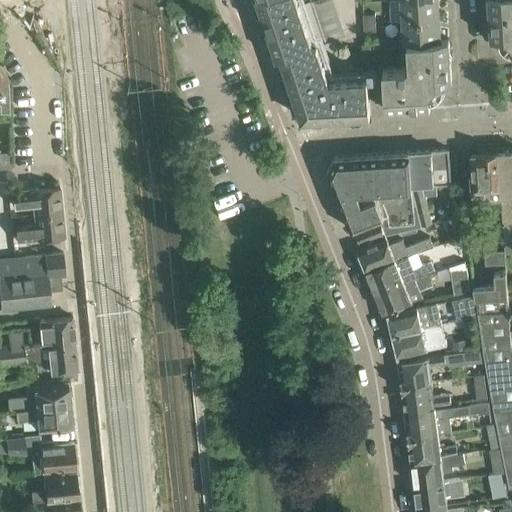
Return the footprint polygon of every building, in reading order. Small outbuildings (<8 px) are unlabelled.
[(256,0),(257,2),(253,3),(257,15),(262,13),(264,21),(270,38),(265,40),(269,52),(274,50),(277,58),(281,57),(282,62),(277,63),(281,75),(286,73),(294,99),(290,101),(294,112),(299,111),(301,118),(303,119),(311,119),(311,124),(324,123),(323,118),(350,116),(350,121),(363,121),(362,116),(370,115),(367,69),(334,71),(321,34),(318,35),(305,0),(256,0)] [(438,0),(426,0),(401,2),(402,24),(440,21),(438,0)] [(511,0),(488,0),(489,6),(491,6),(492,14),(490,14),(490,15),(491,38),(506,37),(511,42),(511,0)] [(375,13),(363,14),(364,23),(375,22),(375,13)] [(440,21),(402,24),(403,39),(403,44),(407,44),(406,44),(443,42),(449,41),(449,38),(441,39),(440,21)] [(376,31),(375,22),(364,23),(364,31),(376,31)] [(407,108),(430,107),(429,92),(436,84),(451,83),(450,59),(448,60),(447,52),(450,52),(449,41),(443,42),(406,44),(407,44),(408,66),(404,70),(383,71),(385,110),(399,109),(399,107),(406,106),(407,108)] [(403,42),(377,43),(378,51),(403,50),(403,42)] [(371,44),(364,44),(362,44),(362,45),(363,64),(372,63),(371,44)] [(0,111),(9,111),(8,80),(0,68),(0,111)] [(437,194),(436,185),(451,183),(448,149),(408,151),(411,187),(421,226),(432,222),(425,195),(437,194)] [(505,255),(511,254),(511,202),(511,196),(511,150),(497,152),(501,200),(503,225),(505,255)] [(10,152),(0,151),(0,167),(11,167),(11,166),(10,156),(11,156),(11,155),(10,155),(10,152)] [(408,151),(377,153),(380,189),(391,233),(400,231),(401,236),(416,232),(415,227),(421,226),(411,187),(408,151)] [(497,152),(471,154),(473,174),(470,174),(472,194),(473,194),(474,206),(486,205),(486,201),(501,200),(497,152)] [(377,153),(346,155),(350,183),(359,182),(361,191),(367,194),(375,199),(381,222),(355,232),(359,243),(358,244),(358,245),(385,235),(391,233),(380,189),(377,153)] [(327,171),(350,229),(379,217),(381,222),(375,199),(367,194),(361,191),(359,182),(350,183),(346,155),(334,156),(327,171)] [(34,214),(62,211),(59,186),(34,188),(11,191),(13,205),(32,203),(34,214)] [(17,241),(44,238),(64,236),(62,211),(34,214),(35,224),(15,226),(17,241)] [(409,255),(418,252),(434,246),(430,236),(415,243),(406,247),(403,238),(389,244),(386,238),(385,235),(358,245),(360,248),(358,249),(366,270),(394,258),(396,260),(409,255)] [(0,257),(21,256),(20,244),(0,246),(0,257)] [(505,251),(484,252),(485,265),(486,265),(506,264),(505,255),(505,251)] [(0,306),(0,307),(50,302),(49,289),(61,288),(60,273),(65,273),(63,252),(45,254),(21,256),(0,257),(0,306)] [(394,258),(366,270),(374,291),(410,276),(411,279),(423,274),(434,269),(431,261),(423,265),(414,268),(409,255),(396,260),(394,258)] [(450,270),(466,266),(465,261),(449,266),(450,270)] [(466,266),(450,270),(451,271),(454,294),(470,290),(467,268),(466,266)] [(410,276),(374,291),(383,312),(387,310),(401,304),(412,300),(421,296),(419,291),(433,285),(428,273),(435,270),(434,269),(423,274),(411,279),(410,276)] [(483,349),(493,411),(500,446),(502,456),(507,487),(511,486),(511,328),(510,328),(507,271),(494,272),(495,284),(473,286),(474,293),(478,319),(479,325),(483,349)] [(463,321),(478,319),(474,293),(459,297),(463,321)] [(436,302),(430,303),(388,313),(393,335),(442,325),(436,302)] [(41,344),(47,343),(47,345),(75,342),(72,316),(38,320),(41,343),(41,344)] [(447,344),(443,329),(442,325),(393,335),(398,356),(447,344)] [(22,331),(8,333),(9,345),(9,347),(23,346),(23,344),(22,334),(22,331)] [(0,345),(0,364),(37,361),(37,363),(49,362),(50,371),(61,370),(61,375),(77,374),(76,368),(78,368),(75,342),(47,345),(47,343),(41,344),(41,343),(35,343),(23,344),(23,346),(9,347),(9,345),(0,345)] [(430,381),(429,366),(445,364),(449,366),(465,364),(463,352),(399,360),(402,384),(430,381)] [(473,374),(477,399),(487,397),(484,373),(473,374)] [(402,384),(405,408),(449,403),(448,395),(432,397),(430,381),(402,384)] [(68,385),(67,382),(25,386),(26,395),(8,396),(9,409),(15,409),(16,409),(69,404),(68,394),(71,394),(70,385),(68,385)] [(489,402),(469,405),(470,413),(470,414),(478,413),(478,415),(490,414),(489,402)] [(70,414),(69,404),(16,409),(17,421),(38,419),(39,429),(72,426),(71,423),(74,423),(73,414),(70,414)] [(452,431),(450,415),(470,413),(469,405),(405,413),(408,437),(449,431),(452,431)] [(479,450),(479,449),(484,448),(483,439),(478,440),(477,440),(457,444),(457,445),(439,449),(437,433),(452,431),(449,431),(408,437),(411,461),(439,457),(461,453),(463,453),(479,450)] [(33,471),(76,467),(75,464),(77,461),(77,455),(74,453),(73,442),(53,444),(52,441),(40,442),(40,433),(0,437),(0,449),(31,453),(33,471)] [(491,449),(489,450),(490,458),(502,456),(500,446),(491,448),(491,449)] [(450,466),(465,463),(463,453),(461,453),(439,457),(411,461),(414,485),(443,481),(442,472),(451,470),(450,466)] [(76,472),(43,475),(34,476),(35,489),(31,489),(32,500),(78,496),(77,486),(79,484),(78,477),(76,476),(76,472)] [(502,472),(488,475),(490,487),(504,485),(502,472)] [(414,485),(418,511),(446,508),(444,496),(443,481),(414,485)] [(59,501),(30,504),(30,511),(80,511),(79,499),(59,501)]
